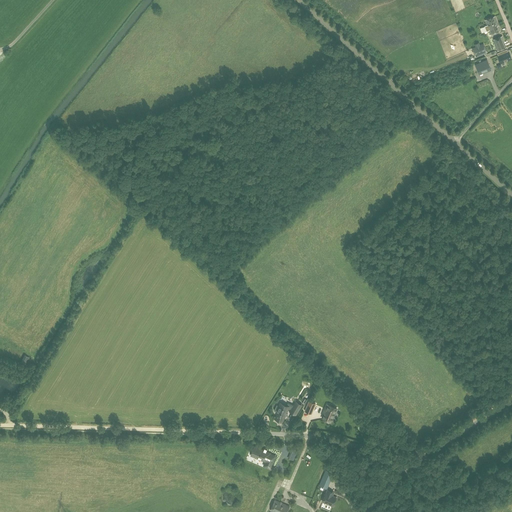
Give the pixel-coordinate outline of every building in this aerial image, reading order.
[(491,34),(500,31),(495,16),(485,20),(488,25),(485,26),(487,31),(489,30),(491,34)] [(504,41),(505,41),(503,36),(493,40),(498,51),(507,47),(507,46),(506,47),(504,41)] [(483,43),(479,45),(480,47),(477,48),(476,46),(472,48),(475,56),(487,52),(483,43)] [(498,56),(501,63),(511,59),(509,51),(508,51),(507,49),(497,53),(498,55),(498,56)] [(475,65),(479,74),(491,69),(487,60),(475,65)] [(277,405),(275,410),(279,412),(276,418),(283,421),(289,407),(292,408),(290,411),(296,414),(302,405),(296,401),(294,404),(293,406),(288,404),(287,406),(282,404),(281,407),(277,405)] [(316,404),(309,401),(305,411),(311,414),(316,404)] [(322,418),(331,422),(337,408),(327,404),(324,411),(325,411),(324,413),(322,418)] [(263,451),(255,447),(252,454),(259,457),(258,458),(266,462),(265,464),(267,465),(267,467),(270,468),(275,456),(269,454),(270,453),(266,452),(267,450),(264,448),(263,451)] [(319,485),(327,489),(334,473),(326,470),(319,485)] [(333,506),(336,497),(332,496),(334,492),(328,489),(326,493),(322,501),(333,506)] [(273,511),(286,511),(289,506),(275,500),(270,510),(273,511)]
